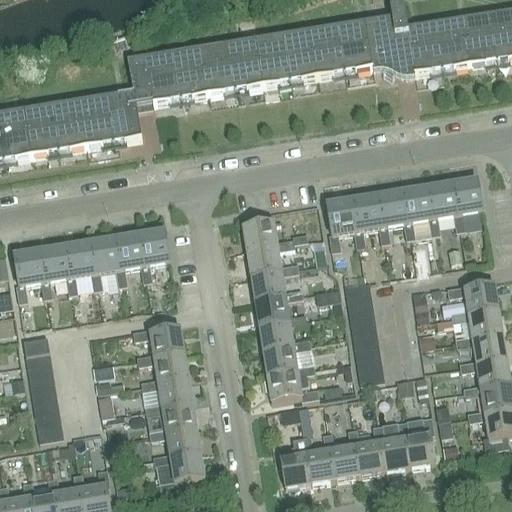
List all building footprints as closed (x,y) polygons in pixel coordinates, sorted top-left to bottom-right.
[(147,63),(127,66),(133,103),(134,110),(154,107),(152,110),(373,73),(372,70),(412,63),(415,80),(511,64),(511,23),(410,39),(404,3),(390,5),(393,28),(148,68),(147,63)] [(0,166),(140,144),(134,110),(133,103),(0,124),(0,166)] [(477,186),(452,190),(457,221),(453,221),(456,238),(465,236),(462,220),(482,217),(477,186)] [(432,225),(428,225),(431,242),(440,240),(437,224),(453,221),(457,221),(452,190),(427,194),(432,225)] [(413,228),(428,225),(432,225),(427,194),(402,198),(407,229),(403,229),(406,246),(415,244),(413,228)] [(388,232),(403,229),(407,229),(402,198),(377,202),(382,233),(378,233),(381,250),(390,248),(388,232)] [(363,236),(378,233),(382,233),(377,202),(352,206),(357,237),(353,237),(356,254),(365,252),(363,236)] [(338,240),(353,237),(357,237),(352,206),(327,210),(331,240),(329,240),(331,258),(332,265),(341,263),(340,256),(341,256),(338,240)] [(277,252),(277,256),(294,253),(293,251),(308,249),(306,240),(292,242),(292,244),(276,247),(273,227),(242,231),(246,257),(277,252)] [(143,272),(140,273),(142,289),(148,288),(152,288),(149,271),(169,268),(164,237),(138,242),(143,272)] [(119,276),(115,277),(118,293),(127,292),(124,275),(140,273),(143,272),(138,242),(114,246),(119,276)] [(94,280),(90,281),(92,297),(102,296),(99,279),(115,277),(119,276),(114,246),(89,250),(94,280)] [(74,283),(90,281),(94,280),(89,250),(64,254),(69,284),(65,285),(68,301),(77,300),(74,283)] [(280,271),(277,256),(277,252),(246,257),(250,282),(281,277),(281,281),(297,278),(296,269),(280,271)] [(49,287),(65,285),(69,284),(64,254),(39,258),(44,288),(40,289),(43,305),(44,305),(47,317),(55,315),(53,302),(51,302),(49,287)] [(24,291),(40,289),(44,288),(39,258),(13,262),(18,290),(15,291),(18,309),(27,308),(24,291)] [(389,285),(387,269),(363,273),(365,288),(389,285)] [(285,303),(285,306),(302,304),(300,295),(284,297),(281,281),(281,277),(250,282),(254,308),(285,303)] [(465,300),(468,316),(468,320),(499,315),(495,289),(465,294),(465,291),(447,294),(449,303),(465,300)] [(345,294),(347,307),(371,303),(369,290),(345,294)] [(289,328),(289,331),(305,329),(305,327),(319,325),(318,318),(306,320),(306,321),(304,321),(304,320),(288,322),(285,306),(285,303),(254,308),(258,332),(289,328)] [(349,319),(373,315),(371,303),(347,307),(349,319)] [(375,327),(373,315),(349,319),(351,331),(375,327)] [(469,325),(471,341),(472,344),(503,340),(499,315),(468,320),(468,316),(451,318),(453,328),(469,325)] [(427,341),(450,340),(449,320),(427,320),(427,341)] [(0,342),(16,340),(13,324),(0,326),(0,342)] [(377,340),(375,327),(351,331),(352,344),(377,340)] [(292,352),(293,356),(309,354),(308,344),(292,347),(289,331),(289,328),(258,332),(262,357),(292,352)] [(149,345),(152,361),(152,364),(183,359),(179,334),(149,339),(149,336),(131,339),(133,348),(149,345)] [(378,352),(377,340),(352,344),(354,356),(378,352)] [(473,350),(475,366),(476,369),(506,365),(503,340),(472,344),(471,341),(455,343),(456,353),(473,350)] [(23,347),(26,361),(48,358),(45,344),(23,347)] [(297,381),(306,379),(313,378),(312,369),(295,372),(293,356),(292,352),(262,357),(266,382),(296,377),(297,381)] [(380,364),(378,352),(354,356),(356,368),(380,364)] [(48,360),(48,358),(26,361),(28,376),(51,372),(49,360),(48,360)] [(152,364),(152,361),(135,364),(137,373),(153,370),(156,386),(156,389),(187,384),(183,359),(152,364)] [(382,377),(380,364),(356,368),(358,380),(382,377)] [(476,369),(475,366),(459,368),(460,377),(477,375),(479,390),(480,394),(510,389),(506,365),(476,369)] [(53,384),(51,372),(28,376),(30,388),(53,384)] [(296,377),(266,382),(270,408),(299,403),(300,406),(317,403),(316,394),(299,397),(299,394),(308,393),(306,379),(297,381),(296,377)] [(382,377),(358,380),(360,393),(384,389),(382,377)] [(53,384),(30,388),(32,400),(55,397),(53,384)] [(156,389),(156,386),(140,388),(141,398),(157,395),(160,411),(161,414),(191,409),(187,384),(156,389)] [(412,389),(415,411),(426,409),(422,387),(412,389)] [(480,394),(479,390),(463,393),(464,402),(480,400),(483,415),(483,419),(511,414),(511,400),(510,389),(480,394)] [(55,397),(32,400),(34,413),(57,409),(55,397)] [(111,406),(96,406),(97,431),(114,430),(114,446),(144,445),(144,424),(111,425),(111,406)] [(59,421),(57,409),(34,413),(36,425),(59,421)] [(161,414),(160,411),(144,413),(145,422),(162,420),(164,436),(165,439),(195,434),(191,409),(161,414)] [(511,414),(483,419),(483,415),(466,418),(468,427),(484,425),(487,443),(482,444),(484,457),(507,454),(506,442),(511,440),(511,414)] [(61,434),(59,421),(36,425),(37,437),(61,434)] [(404,444),(409,475),(435,470),(430,441),(433,440),(430,423),(421,424),(424,441),(408,443),(404,444)] [(404,444),(408,443),(405,427),(396,428),(399,445),(383,447),(379,448),(384,479),(409,475),(404,444)] [(374,449),(358,451),(354,452),(359,483),(384,479),(379,448),(383,447),(380,431),(371,432),(374,449)] [(61,434),(37,437),(39,450),(63,446),(61,434)] [(166,445),(168,460),(169,464),(200,459),(195,434),(165,439),(164,436),(148,438),(149,447),(166,445)] [(354,452),(358,451),(355,435),(346,437),(349,453),(333,455),(329,456),(334,487),(359,483),(354,452)] [(329,456),(333,455),(330,439),(321,441),(324,457),(308,459),(305,460),(310,491),(334,487),(329,456)] [(305,460),(308,459),(306,443),(296,445),(299,461),(279,464),(284,495),(310,491),(305,460)] [(169,464),(168,460),(152,463),(154,472),(170,470),(173,488),(159,491),(161,505),(189,500),(187,487),(204,484),(200,459),(169,464)] [(81,496),(83,511),(109,511),(107,493),(110,493),(107,476),(98,477),(101,493),(85,496),(81,496)] [(83,511),(81,496),(85,496),(82,479),(73,481),(76,497),(60,500),(56,500),(57,511),(83,511)] [(57,511),(56,500),(60,500),(57,483),(48,485),(51,501),(35,503),(31,504),(32,511),(57,511)] [(32,511),(31,504),(35,503),(32,487),(23,489),(26,505),(10,507),(6,508),(6,511),(32,511)] [(6,511),(6,508),(10,507),(7,491),(0,492),(0,504),(1,509),(0,508),(0,511),(6,511)]
